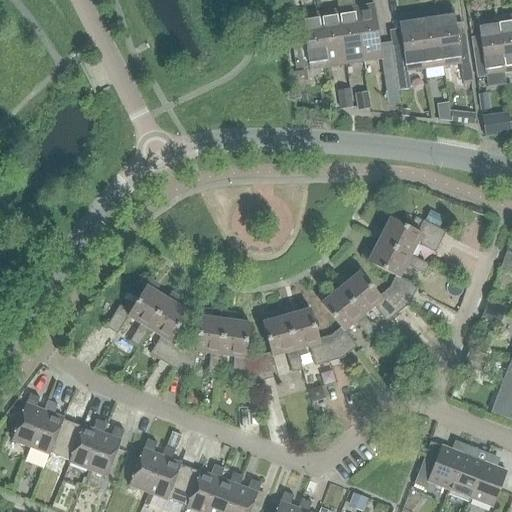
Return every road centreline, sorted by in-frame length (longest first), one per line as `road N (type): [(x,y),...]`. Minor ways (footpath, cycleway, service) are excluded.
road 1 (residential): [(511,442),(403,400),(313,466),(88,383),(52,352)]
road 2 (tertiary): [(158,153),(236,139),(315,141),(511,170)]
road 3 (tertiary): [(0,346),(108,199),(158,153)]
road 4 (residential): [(158,153),(76,0)]
